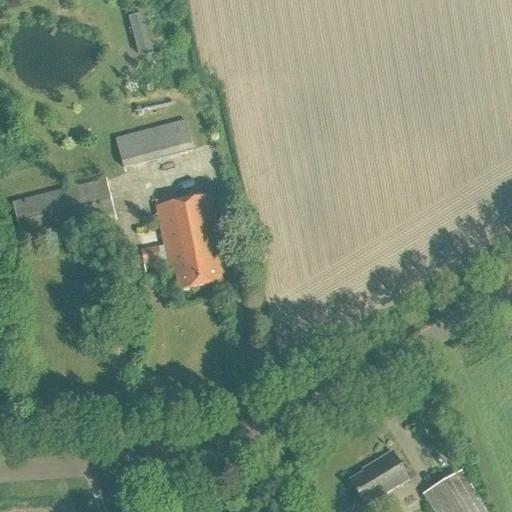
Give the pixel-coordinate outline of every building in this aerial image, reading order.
[(126,169),(197,151),(190,122),(119,139),(126,169)] [(13,205),(23,246),(117,222),(106,181),(13,205)] [(222,286),(218,264),(222,263),(211,199),(156,209),(159,228),(163,248),(157,250),(140,253),(142,265),(165,261),(167,273),(174,272),(178,293),(222,286)] [(365,470),(345,483),(360,508),(404,481),(388,454),(367,467),(365,470)] [(423,497),(432,511),(485,511),(462,473),(423,497)]
